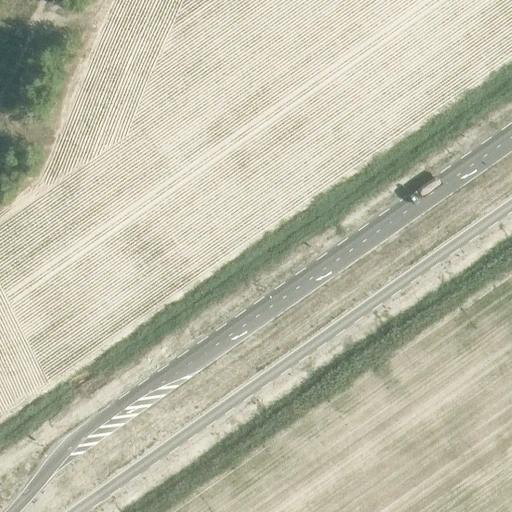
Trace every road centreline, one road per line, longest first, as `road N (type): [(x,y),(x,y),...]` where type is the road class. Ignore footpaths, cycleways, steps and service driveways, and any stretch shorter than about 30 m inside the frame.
road 1 (tertiary): [(511,134),(117,408),(73,442),(10,511)]
road 2 (tertiary): [(77,511),(511,206)]
